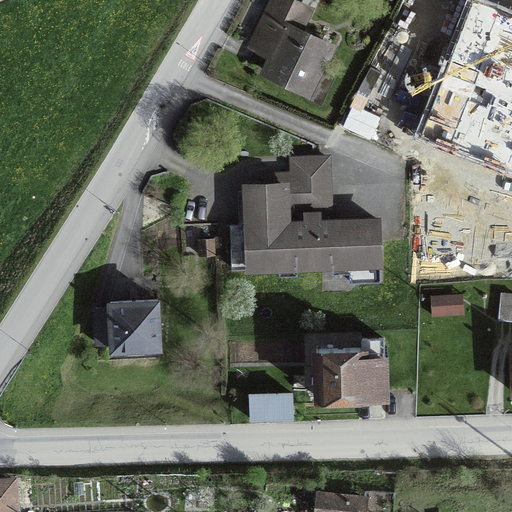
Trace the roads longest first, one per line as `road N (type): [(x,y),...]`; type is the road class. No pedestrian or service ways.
road 1 (residential): [(511,442),(70,455),(0,448)]
road 2 (residential): [(0,379),(220,0)]
